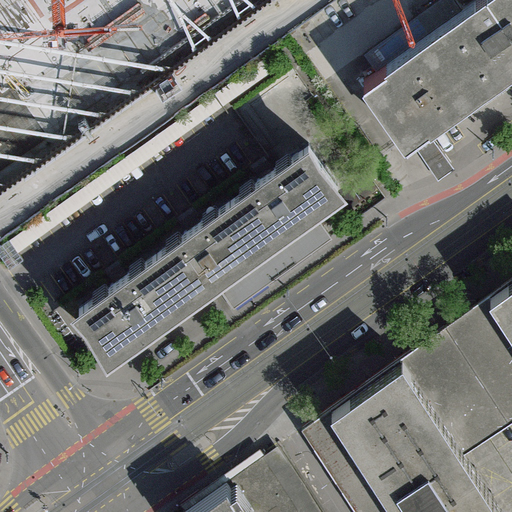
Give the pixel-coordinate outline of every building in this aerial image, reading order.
[(0,182),(224,22),(208,0),(74,0),(18,40),(0,15),(0,182)] [(208,0),(224,22),(242,9),(254,0),(208,0)] [(511,65),(511,0),(456,0),(462,7),(362,79),(407,141),(511,65)] [(310,142),(231,198),(261,239),(309,204),(339,183),(310,142)] [(231,198),(159,251),(187,291),(212,274),(261,239),(231,198)] [(332,237),(309,204),(261,239),(212,274),(235,306),(332,237)] [(187,291),(159,251),(80,307),(110,347),(187,291)] [(511,511),(511,273),(309,418),(370,511),(511,511)] [(305,511),(266,452),(228,478),(250,511),(305,511)] [(250,511),(228,478),(185,508),(187,511),(250,511)]
